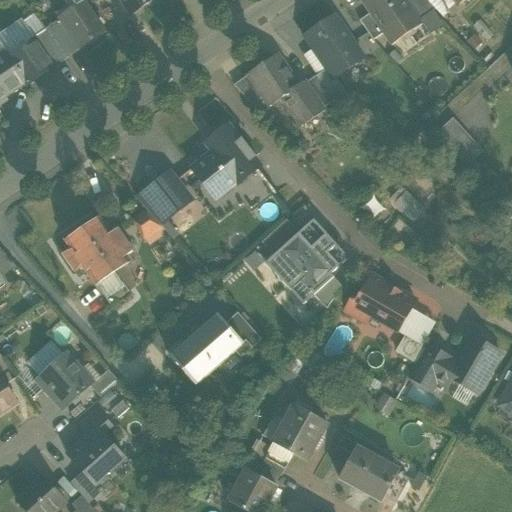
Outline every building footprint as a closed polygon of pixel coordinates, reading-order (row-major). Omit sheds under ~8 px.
[(83,0),(61,0),(69,11),(84,1),(83,0)] [(121,0),(132,16),(154,0),(121,0)] [(361,0),(383,31),(411,12),(403,0),(361,0)] [(428,3),(425,0),(403,0),(411,12),(418,22),(435,10),(428,3)] [(69,11),(58,19),(64,28),(79,50),(79,51),(106,33),(84,1),(69,11)] [(411,12),(383,31),(393,45),(421,26),(418,22),(411,12)] [(369,14),(359,21),(373,41),(383,34),(369,14)] [(335,16),(303,38),(304,39),(305,38),(310,46),(326,69),(327,70),(333,80),(335,78),(364,59),(363,58),(362,59),(335,18),(335,17),(335,16)] [(4,21),(0,24),(0,39),(11,32),(4,21)] [(64,28),(53,36),(68,58),(79,50),(64,28)] [(34,41),(29,33),(19,40),(24,47),(9,58),(8,58),(27,86),(53,68),(34,40),(34,41)] [(326,69),(310,46),(300,53),(316,76),(326,69)] [(5,53),(0,56),(0,103),(27,86),(8,58),(9,58),(5,53)] [(323,109),(306,84),(305,82),(299,86),(278,55),(248,76),(263,98),(270,108),(272,107),(271,107),(282,99),(302,128),(325,112),(323,109)] [(333,80),(327,70),(316,77),(337,100),(346,93),(335,78),(333,80)] [(248,76),(234,86),(252,106),(263,98),(248,76)] [(337,100),(316,77),(306,84),(323,109),(337,100)] [(452,119),(437,133),(459,157),(474,143),(452,119)] [(229,128),(214,139),(220,148),(193,170),(201,180),(205,177),(220,196),(243,178),(244,180),(259,168),(258,166),(259,165),(229,128)] [(168,170),(139,193),(162,222),(191,198),(168,170)] [(411,223),(425,210),(405,189),(392,201),(411,223)] [(167,234),(146,211),(132,221),(144,240),(145,239),(150,246),(167,234)] [(93,220),(86,225),(85,229),(81,232),(76,231),(70,236),(69,240),(66,242),(71,249),(62,255),(74,273),(83,267),(96,286),(129,263),(126,257),(132,252),(117,231),(111,235),(100,219),(97,221),(93,220)] [(261,244),(273,257),(299,234),(287,221),(261,244)] [(322,239),(308,225),(299,234),(273,257),(265,264),(300,302),(310,293),(314,296),(333,279),(331,275),(347,260),(335,247),(336,246),(326,235),(322,239)] [(15,268),(0,250),(0,270),(4,276),(15,268)] [(415,301),(372,276),(362,294),(358,291),(354,299),(353,298),(350,304),(350,305),(346,312),(365,323),(369,316),(397,332),(410,311),(415,301)] [(342,288),(333,279),(314,296),(326,310),(342,288)] [(433,324),(410,311),(397,332),(420,346),(433,324)] [(225,324),(244,345),(249,351),(261,340),(237,313),(225,324)] [(169,357),(195,387),(235,353),(244,345),(225,324),(217,315),(169,357)] [(425,349),(404,337),(396,351),(417,363),(425,349)] [(500,355),(469,337),(454,363),(449,360),(449,359),(441,355),(429,376),(430,376),(424,387),(431,391),(437,380),(446,385),(450,378),(477,394),(500,355)] [(240,359),(249,351),(244,345),(235,353),(240,359)] [(417,363),(409,378),(424,387),(430,376),(429,376),(441,355),(427,347),(425,349),(417,363)] [(331,364),(308,350),(300,364),(323,377),(331,364)] [(65,355),(39,378),(53,394),(51,396),(64,411),(90,387),(92,385),(81,373),(82,373),(65,355)] [(92,385),(90,387),(100,398),(118,382),(108,371),(92,385)] [(0,378),(0,416),(17,405),(0,378)] [(511,383),(499,406),(511,414),(511,383)] [(327,424),(294,406),(285,421),(274,415),(263,437),(273,443),(293,454),(306,462),(327,424)] [(97,410),(78,428),(87,438),(98,428),(102,434),(111,426),(97,410)] [(87,438),(66,456),(93,485),(110,469),(107,466),(120,454),(102,434),(98,428),(87,438)] [(345,440),(333,462),(345,469),(356,448),(357,446),(345,440)] [(274,444),(262,466),(280,477),(281,477),(293,454),(274,444)] [(399,472),(356,448),(345,469),(339,479),(382,503),(384,499),(398,474),(399,472)] [(262,466),(261,466),(256,476),(255,477),(274,487),(280,477),(262,466)] [(274,487),(255,477),(256,476),(246,470),(228,502),(246,511),(263,511),(269,501),(268,501),(274,489),(276,490),(276,489),(274,487)] [(398,474),(384,499),(395,505),(409,480),(398,474)] [(43,478),(17,502),(25,511),(54,511),(65,503),(43,478)] [(95,511),(83,498),(73,507),(77,511),(95,511)]
